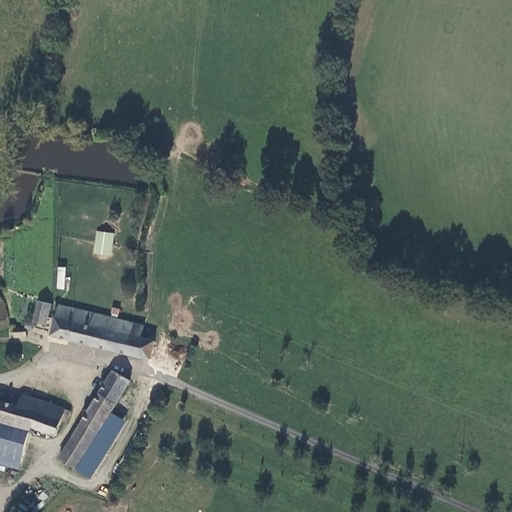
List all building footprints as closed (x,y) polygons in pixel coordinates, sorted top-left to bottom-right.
[(93,254),(111,256),(114,232),(95,230),(93,254)] [(66,267),(58,266),(56,289),(64,289),(66,267)] [(46,323),(51,304),(40,302),(35,321),(46,323)] [(51,335),(144,359),(149,341),(137,337),(131,324),(59,304),(51,335)] [(26,337),(25,327),(13,328),(14,338),(26,337)] [(91,478),(127,421),(112,412),(131,380),(113,369),(58,458),(91,478)] [(64,408),(21,396),(18,406),(0,401),(0,421),(28,429),(28,427),(30,427),(57,435),(64,408)] [(0,463),(19,469),(30,427),(28,427),(28,429),(0,421),(0,463)]
